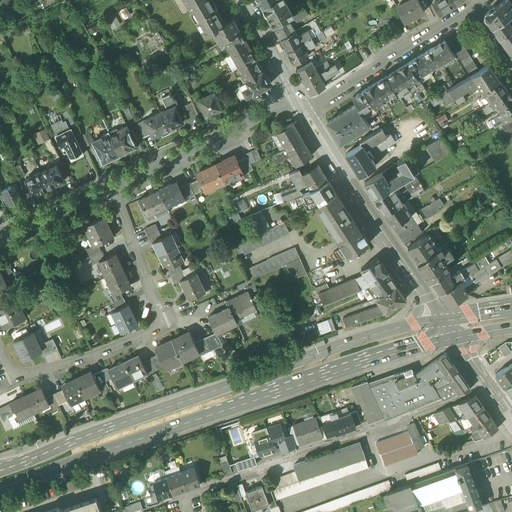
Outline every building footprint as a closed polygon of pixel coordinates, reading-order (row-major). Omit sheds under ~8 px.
[(219,43),(224,40),(240,31),(233,18),(224,23),(216,9),(217,9),(212,0),(184,0),(191,12),(194,10),(199,19),(196,21),(198,23),(200,21),(204,27),(201,29),(206,37),(216,31),(217,33),(214,34),(219,43)] [(284,0),(275,0),(262,8),(273,27),(287,19),(293,15),(284,0)] [(408,0),(396,6),(404,22),(424,12),(417,0),(408,0)] [(455,5),(452,0),(438,0),(433,4),(439,15),(455,5)] [(511,8),(511,7),(511,5),(511,2),(510,0),(504,0),(487,13),(486,20),(492,29),(507,19),(511,14),(511,8)] [(127,7),(120,11),(125,19),(131,16),(127,7)] [(299,12),(302,18),(309,15),(305,9),(299,12)] [(64,12),(58,15),(61,21),(67,17),(64,12)] [(290,22),(291,24),(295,21),(296,22),(302,18),(299,12),(293,15),(287,19),(289,22),(290,22)] [(121,24),(114,13),(105,18),(112,29),(121,24)] [(500,39),(511,29),(511,26),(511,24),(507,19),(492,29),(500,39)] [(316,35),(322,32),(315,20),(309,23),(312,28),(316,35)] [(275,30),(281,40),(295,31),(291,24),(290,22),(289,22),(275,30)] [(11,26),(0,30),(0,31),(3,37),(13,32),(11,26)] [(323,31),(326,37),(335,32),(331,26),(323,31)] [(312,28),(308,31),(312,37),(316,35),(312,28)] [(511,44),(511,29),(500,39),(506,48),(511,44)] [(248,44),(240,31),(224,40),(228,47),(227,47),(231,54),(248,44)] [(281,40),(287,51),(302,43),(298,36),(295,31),(281,40)] [(302,43),(312,37),(308,31),(298,36),(302,43)] [(322,32),(316,35),(320,42),(327,38),(326,37),(323,31),(322,32)] [(316,45),(320,42),(316,35),(312,37),(316,45)] [(449,42),(452,46),(461,41),(458,36),(449,42)] [(306,50),(316,45),(312,37),(302,43),(306,50)] [(445,40),(432,48),(441,62),(441,63),(449,58),(454,55),(445,40)] [(464,46),(461,41),(452,46),(455,51),(464,46)] [(306,50),(302,43),(287,51),(294,63),(309,55),(306,50)] [(255,58),(248,44),(231,54),(235,60),(239,67),(255,58)] [(467,51),(464,46),(455,51),(458,56),(467,51)] [(435,66),(441,63),(441,62),(432,48),(420,55),(429,70),(435,67),(435,66)] [(162,50),(147,58),(151,65),(165,57),(162,50)] [(470,55),(467,51),(458,56),(461,61),(470,55)] [(235,60),(231,54),(225,57),(232,71),(237,68),(239,67),(235,60)] [(423,74),(429,70),(420,55),(408,63),(417,77),(423,74)] [(473,60),(470,55),(461,61),(464,66),(473,60)] [(262,70),(255,58),(239,67),(242,73),(240,74),(244,81),(245,80),(262,70)] [(452,62),(449,58),(441,63),(443,67),(452,62)] [(476,65),(473,60),(464,66),(467,71),(476,65)] [(316,69),(319,74),(330,67),(328,61),(316,69)] [(297,70),(304,82),(319,74),(316,69),(312,62),(297,70)] [(397,70),(407,86),(414,81),(418,79),(417,77),(408,63),(397,70)] [(330,67),(319,74),(322,80),(339,70),(335,64),(330,67)] [(475,80),(481,90),(499,79),(496,75),(492,69),(489,65),(470,76),(468,77),(455,85),(443,92),(431,99),(433,103),(442,98),(447,105),(455,100),(456,99),(454,96),(461,92),(467,89),(466,88),(474,83),(474,82),(473,81),(475,80)] [(479,70),(476,65),(467,71),(470,76),(479,70)] [(242,89),(246,96),(247,96),(252,93),(253,94),(270,84),(262,70),(245,80),(248,85),(242,88),(242,89)] [(406,98),(412,94),(407,86),(397,70),(386,76),(396,93),(398,92),(397,90),(399,89),(402,89),(402,91),(406,98)] [(418,79),(421,83),(433,76),(429,70),(423,74),(417,77),(418,79)] [(326,86),(322,80),(319,74),(304,82),(311,94),(326,86)] [(394,94),(396,93),(386,76),(375,83),(385,100),(390,107),(396,104),(392,97),(390,96),(391,94),(393,92),(394,94)] [(421,83),(418,79),(414,81),(418,88),(422,85),(421,83)] [(481,90),(484,95),(485,96),(486,95),(490,102),(508,91),(499,79),(481,90)] [(418,88),(414,81),(407,86),(412,94),(419,90),(418,88)] [(376,108),(380,106),(381,105),(380,103),(385,100),(375,83),(364,90),(377,111),(377,110),(376,108)] [(235,90),(241,101),(247,97),(247,96),(246,96),(242,89),(242,88),(241,86),(235,90)] [(372,114),(377,111),(364,90),(353,97),(352,97),(357,104),(361,111),(367,107),(372,114)] [(205,113),(206,116),(221,109),(214,92),(212,93),(211,91),(201,96),(202,98),(198,99),(205,113)] [(508,91),(490,102),(493,108),(496,106),(498,111),(499,110),(511,102),(511,97),(508,91)] [(455,100),(458,104),(465,100),(461,92),(454,96),(456,99),(455,100)] [(167,109),(160,113),(170,133),(177,130),(175,126),(183,122),(175,106),(176,106),(178,103),(176,99),(173,97),(172,98),(170,94),(162,98),(167,109)] [(482,106),(490,102),(486,95),(485,96),(484,95),(478,99),(482,106)] [(411,105),(406,98),(401,101),(406,108),(411,105)] [(198,99),(193,102),(199,116),(205,113),(198,99)] [(390,107),(385,100),(380,103),(381,105),(380,106),(383,112),(390,107)] [(188,121),(199,116),(193,102),(182,107),(188,121)] [(486,112),(493,108),(490,102),(482,106),(486,112)] [(502,114),(499,115),(503,122),(511,116),(511,102),(499,110),(502,114)] [(367,120),(361,111),(357,104),(328,122),(340,143),(369,124),(367,120)] [(123,109),(130,124),(135,121),(128,107),(123,109)] [(373,116),(372,114),(367,107),(361,111),(367,120),(373,116)] [(162,137),(170,133),(160,113),(145,120),(152,134),(153,136),(160,132),(162,137)] [(52,126),(63,121),(60,114),(49,119),(52,126)] [(445,114),(436,119),(441,127),(449,122),(445,114)] [(71,128),(76,126),(70,115),(65,118),(66,120),(70,129),(71,128)] [(501,123),(503,122),(499,115),(491,120),(495,126),(501,123)] [(501,123),(509,137),(511,134),(511,116),(503,122),(501,123)] [(71,128),(70,129),(66,120),(63,121),(52,126),(53,129),(56,135),(59,142),(58,142),(63,152),(64,151),(67,149),(72,159),(83,154),(79,147),(80,147),(78,143),(71,128)] [(137,124),(143,138),(152,134),(145,120),(137,124)] [(277,132),(286,149),(302,139),(292,123),(277,132)] [(137,146),(134,141),(129,130),(127,125),(118,129),(117,128),(109,131),(120,154),(128,150),(130,152),(134,150),(135,147),(137,146)] [(362,144),(366,149),(375,143),(386,137),(385,136),(381,128),(375,132),(360,141),(362,144)] [(36,133),(40,143),(49,138),(45,129),(36,133)] [(132,129),(129,130),(134,141),(137,140),(132,129)] [(93,143),(95,146),(100,158),(103,162),(105,161),(107,163),(111,161),(112,158),(120,154),(109,131),(100,135),(101,137),(93,141),(93,143)] [(80,136),(85,146),(93,143),(93,141),(88,132),(80,136)] [(280,151),(286,149),(277,132),(271,136),(280,151)] [(385,136),(386,137),(375,143),(380,152),(396,142),(391,132),(385,136)] [(426,145),(436,161),(451,152),(442,137),(426,145)] [(302,139),(286,149),(289,153),(290,155),(296,165),(312,156),(302,139)] [(359,175),(376,165),(375,165),(374,163),(370,157),(372,155),(369,149),(367,151),(366,149),(362,144),(346,154),(359,175)] [(97,159),(100,158),(95,146),(92,148),(97,159)] [(257,148),(246,153),(248,157),(251,164),(262,159),(257,148)] [(287,155),(289,153),(286,149),(280,151),(272,155),(276,163),(280,161),(288,157),(287,155)] [(215,164),(216,166),(224,183),(225,184),(230,181),(230,180),(234,178),(236,180),(245,176),(244,174),(241,167),(240,167),(238,162),(235,156),(236,156),(235,154),(226,159),(215,164)] [(241,167),(244,174),(253,170),(251,164),(248,157),(238,162),(240,167),(241,167)] [(398,170),(399,173),(410,166),(405,158),(397,163),(401,168),(398,170)] [(13,181),(19,178),(14,168),(12,163),(6,166),(12,180),(13,181)] [(57,164),(41,172),(49,188),(57,184),(59,184),(61,183),(62,181),(64,181),(61,175),(61,174),(57,164)] [(301,174),(311,190),(327,180),(318,164),(302,174),(301,174)] [(415,164),(410,166),(415,174),(419,171),(415,164)] [(20,165),(14,168),(19,178),(25,175),(20,165)] [(216,187),(224,183),(216,166),(209,169),(209,167),(196,173),(199,180),(203,187),(204,189),(215,184),(216,187)] [(403,180),(415,174),(410,166),(399,173),(389,178),(391,181),(389,182),(386,177),(368,188),(374,197),(393,186),(393,187),(403,180)] [(281,176),(289,173),(287,168),(279,171),(281,176)] [(301,174),(302,174),(299,169),(289,173),(293,179),(294,178),(301,174)] [(40,192),(49,188),(41,172),(25,179),(30,189),(33,195),(35,195),(37,195),(39,193),(40,192)] [(364,183),(368,188),(386,177),(383,172),(364,183)] [(281,192),(284,201),(294,197),(310,190),(311,190),(301,174),(294,178),(293,179),(289,182),(292,187),(281,192)] [(408,188),(413,197),(425,190),(415,174),(403,180),(408,188)] [(198,179),(189,183),(194,194),(201,191),(200,189),(203,187),(199,180),(198,180),(198,179)] [(311,190),(310,190),(316,198),(303,203),(308,210),(315,206),(335,193),(327,180),(311,190)] [(393,187),(397,194),(408,188),(403,180),(393,187)] [(177,181),(159,190),(167,206),(167,207),(174,204),(174,203),(184,198),(185,198),(180,188),(177,181)] [(188,197),(194,194),(189,183),(183,186),(188,197)] [(16,184),(11,186),(6,188),(1,191),(2,194),(7,204),(8,205),(23,198),(16,184)] [(188,197),(183,186),(180,188),(185,198),(184,198),(185,199),(188,197)] [(374,197),(385,213),(401,203),(402,203),(397,194),(393,187),(393,186),(374,197)] [(169,212),(167,206),(159,190),(154,192),(149,194),(149,195),(139,200),(143,208),(147,215),(147,216),(154,213),(156,218),(169,212)] [(297,205),(303,203),(316,198),(310,190),(294,197),(297,205)] [(277,204),(284,201),(281,192),(280,191),(273,194),(277,204)] [(315,206),(338,241),(358,228),(335,193),(315,206)] [(420,210),(424,216),(438,208),(444,205),(440,198),(420,210)] [(234,204),(238,213),(239,213),(248,209),(244,199),(234,204)] [(413,213),(416,211),(408,199),(402,203),(401,203),(405,209),(407,208),(411,215),(413,213)] [(385,213),(394,226),(411,215),(407,208),(405,209),(401,203),(385,213)] [(440,211),(438,208),(424,216),(426,219),(440,211)] [(250,216),(259,235),(271,229),(262,210),(250,216)] [(413,213),(411,215),(417,224),(422,220),(416,211),(413,213)] [(239,213),(238,213),(231,216),(234,223),(241,220),(239,213)] [(417,224),(411,215),(394,226),(405,243),(422,231),(417,224)] [(91,236),(95,245),(97,244),(113,236),(103,216),(84,226),(89,237),(91,236)] [(238,254),(240,257),(262,246),(262,247),(289,233),(284,223),(271,229),(259,235),(235,247),(238,254)] [(144,229),(147,235),(158,230),(155,224),(144,229)] [(359,228),(358,228),(338,241),(342,246),(362,233),(359,228)] [(162,237),(158,230),(147,235),(151,243),(152,242),(162,237)] [(176,231),(171,234),(177,246),(182,243),(176,231)] [(152,242),(159,254),(177,246),(171,234),(171,233),(162,237),(152,242)] [(369,244),(362,233),(342,246),(348,257),(352,255),(369,244)] [(437,249),(440,247),(430,233),(427,235),(437,249)] [(418,262),(437,249),(427,235),(407,247),(418,262)] [(86,248),(90,256),(101,251),(97,244),(95,245),(93,246),(93,245),(86,248)] [(184,260),(177,246),(159,254),(165,269),(167,268),(178,263),(184,260)] [(341,260),(348,257),(342,246),(335,251),(341,260)] [(440,247),(437,249),(418,262),(425,272),(425,273),(430,280),(446,270),(450,268),(449,268),(444,260),(454,254),(449,247),(443,250),(441,246),(440,247)] [(252,279),(286,265),(300,259),(295,248),(267,259),(267,260),(246,270),(250,280),(252,279)] [(474,282),(475,283),(511,261),(511,249),(496,259),(489,263),(478,269),(479,269),(470,275),(474,282)] [(104,258),(101,251),(90,256),(94,264),(99,261),(98,260),(104,258)] [(99,261),(106,277),(122,269),(114,253),(104,258),(98,260),(99,261)] [(493,253),(486,257),(489,263),(496,259),(493,253)] [(478,269),(489,263),(486,257),(475,263),(478,269)] [(361,269),(364,274),(381,262),(378,258),(361,269)] [(306,274),(300,259),(286,265),(292,280),(306,274)] [(388,273),(381,262),(364,274),(367,277),(371,285),(372,285),(388,273)] [(178,263),(167,268),(171,275),(182,270),(178,263)] [(475,263),(461,272),(465,278),(470,275),(479,269),(478,269),(475,263)] [(192,265),(182,270),(185,277),(196,272),(192,265)] [(130,285),(122,269),(106,277),(110,286),(107,287),(110,293),(111,294),(119,290),(130,285)] [(185,277),(182,270),(171,275),(174,283),(180,280),(180,279),(185,277)] [(451,278),(446,270),(430,280),(439,293),(455,284),(451,278)] [(180,280),(189,299),(205,292),(196,272),(185,277),(180,279),(180,280)] [(461,272),(451,278),(455,284),(460,280),(465,278),(461,272)] [(396,285),(388,273),(372,285),(371,285),(366,287),(375,299),(376,298),(380,297),(381,296),(396,285)] [(460,280),(464,287),(472,283),(468,276),(470,275),(465,278),(460,280)] [(366,287),(371,285),(367,277),(357,281),(356,280),(354,278),(329,288),(319,293),(323,305),(360,290),(366,287)] [(448,306),(468,294),(464,287),(460,280),(455,284),(439,293),(448,306)] [(476,290),(472,283),(464,287),(468,294),(476,290)] [(316,288),(319,293),(329,288),(327,284),(316,288)] [(406,299),(396,285),(381,296),(380,297),(384,303),(381,305),(384,310),(386,312),(406,299)] [(368,301),(375,299),(366,287),(360,290),(368,301)] [(108,295),(112,303),(123,298),(119,290),(111,294),(110,293),(108,295)] [(215,332),(216,333),(217,333),(237,323),(235,318),(256,309),(251,299),(252,298),(251,297),(250,297),(248,292),(226,302),(229,307),(208,317),(215,332)] [(126,305),(123,298),(112,303),(115,310),(126,305)] [(0,319),(4,327),(25,317),(17,299),(7,304),(0,307),(0,319)] [(117,324),(121,332),(137,324),(128,304),(126,305),(115,310),(111,312),(117,324)] [(343,319),(345,327),(385,314),(386,312),(384,310),(381,305),(343,319)] [(235,318),(237,323),(239,326),(259,317),(256,309),(235,318)] [(327,320),(331,331),(332,332),(336,331),(332,318),(327,320)] [(331,331),(327,320),(316,324),(320,335),(331,331)] [(121,332),(117,324),(111,327),(114,335),(121,332)] [(39,329),(33,332),(39,345),(45,342),(39,329)] [(179,336),(171,340),(182,361),(183,362),(191,358),(191,357),(199,353),(201,356),(204,354),(200,349),(197,341),(195,342),(190,331),(187,332),(187,331),(179,335),(179,336)] [(14,341),(23,360),(41,351),(39,345),(33,332),(32,332),(14,341)] [(215,332),(202,339),(208,352),(214,349),(222,345),(217,333),(216,333),(215,332)] [(41,351),(43,356),(58,349),(53,338),(45,342),(39,345),(41,351)] [(208,352),(202,339),(197,341),(200,349),(204,354),(208,352)] [(165,369),(182,361),(171,340),(155,348),(158,354),(163,365),(165,369)] [(499,347),(504,356),(511,352),(505,343),(499,347)] [(275,354),(274,347),(266,348),(267,355),(275,354)] [(204,354),(201,356),(203,361),(216,355),(214,349),(208,352),(204,354)] [(158,354),(151,357),(156,368),(163,365),(158,354)] [(445,354),(414,376),(416,382),(426,378),(430,385),(432,384),(455,368),(445,354)] [(138,355),(124,362),(133,380),(147,373),(144,366),(142,362),(138,355)] [(149,372),(156,368),(151,357),(145,360),(147,364),(145,365),(149,372)] [(117,388),(133,380),(124,362),(108,370),(112,378),(117,388)] [(496,374),(504,387),(511,382),(511,364),(511,365),(511,364),(496,374)] [(107,367),(100,371),(105,381),(112,378),(108,370),(107,367)] [(399,390),(416,382),(414,376),(411,368),(393,375),(399,390)] [(440,398),(442,401),(471,390),(455,368),(432,384),(440,398)] [(91,371),(75,379),(84,398),(93,394),(93,392),(100,389),(91,371)] [(393,375),(368,384),(384,418),(386,420),(408,411),(399,390),(393,375)] [(158,390),(163,388),(157,377),(152,380),(158,390)] [(416,382),(399,390),(408,411),(440,398),(432,384),(430,385),(426,378),(416,382)] [(72,403),(84,398),(75,379),(66,383),(68,387),(63,389),(69,400),(70,404),(72,403)] [(369,423),(384,418),(368,384),(367,382),(352,387),(369,423)] [(42,388),(25,396),(33,412),(41,409),(43,413),(51,409),(46,397),(42,388)] [(63,389),(53,394),(59,405),(69,400),(63,389)] [(51,409),(59,405),(53,394),(46,397),(51,409)] [(18,420),(33,412),(25,396),(10,403),(10,404),(15,414),(18,420)] [(473,422),(476,427),(491,418),(483,407),(475,396),(459,403),(467,415),(473,422)] [(87,404),(84,398),(72,403),(75,410),(77,410),(78,410),(80,409),(80,407),(87,404)] [(10,404),(5,406),(10,417),(15,414),(10,404)] [(8,418),(10,417),(5,406),(0,408),(0,413),(3,420),(8,418)] [(435,414),(441,424),(454,419),(457,418),(450,407),(435,414)] [(349,409),(337,413),(339,418),(350,413),(349,409)] [(350,413),(355,426),(361,424),(356,411),(350,413)] [(10,417),(8,418),(14,429),(36,419),(33,412),(18,420),(15,414),(10,417)] [(304,422),(314,419),(312,412),(302,415),(304,422)] [(330,416),(331,420),(337,435),(356,428),(355,426),(350,413),(339,418),(337,413),(330,416)] [(331,420),(330,416),(329,414),(320,417),(323,424),(331,420)] [(462,429),(470,426),(469,425),(473,422),(467,415),(457,418),(454,419),(462,429)] [(294,426),(300,444),(322,437),(318,427),(316,418),(314,419),(304,422),(294,426)] [(498,428),(491,418),(476,427),(484,438),(498,428)] [(327,438),(337,435),(331,420),(323,424),(322,424),(323,425),(327,438)] [(268,428),(270,435),(271,435),(274,445),(279,443),(286,441),(285,438),(280,424),(268,428)] [(407,426),(412,438),(419,435),(414,424),(407,426)] [(291,436),(295,446),(300,444),(294,426),(288,428),(291,436)] [(454,432),(456,437),(469,431),(473,429),(470,426),(462,429),(454,432)] [(484,438),(476,427),(473,430),(473,429),(469,431),(475,440),(484,438)] [(266,428),(251,433),(254,440),(268,436),(266,428)] [(409,432),(376,443),(380,455),(413,443),(409,432)] [(276,451),(274,445),(271,435),(270,435),(268,436),(254,440),(259,456),(276,451)] [(424,446),(419,435),(412,438),(416,449),(424,446)] [(285,438),(286,441),(289,450),(296,448),(295,446),(291,436),(285,438)] [(282,453),(289,450),(286,441),(279,443),(282,453)] [(298,481),(365,458),(359,443),(293,467),(298,481)] [(381,455),(385,466),(418,454),(414,443),(381,455)] [(219,459),(224,472),(231,470),(226,456),(219,459)] [(236,463),(239,471),(256,465),(254,458),(236,463)] [(368,468),(365,458),(298,482),(274,491),(273,491),(276,501),(368,468)] [(405,475),(407,480),(408,484),(442,472),(439,463),(405,475)] [(464,491),(465,494),(476,490),(467,464),(456,468),(463,489),(464,491)] [(167,477),(181,472),(179,466),(165,471),(167,477)] [(167,477),(165,471),(164,468),(150,472),(153,482),(167,477)] [(194,468),(181,472),(187,489),(200,485),(194,468)] [(393,511),(400,511),(417,506),(418,506),(463,489),(456,468),(392,491),(386,493),(393,511)] [(173,494),(187,489),(181,472),(167,477),(173,494)] [(270,480),(274,491),(298,482),(294,472),(270,480)] [(162,498),(173,494),(167,477),(153,482),(159,499),(162,498)] [(304,511),(332,511),(353,504),(392,490),(388,481),(304,511)] [(236,485),(238,489),(241,497),(246,496),(245,492),(242,484),(236,485)] [(246,496),(251,511),(262,511),(261,508),(268,505),(269,505),(266,497),(263,490),(262,486),(245,492),(246,496)] [(129,498),(126,487),(117,490),(121,501),(129,498)] [(269,487),(263,490),(266,497),(272,494),(269,487)] [(242,501),(241,500),(241,497),(238,489),(232,492),(236,503),(242,501)] [(478,495),(476,490),(465,494),(467,499),(478,495)] [(268,505),(269,509),(276,507),(272,494),(266,497),(269,505),(268,505)] [(482,505),(478,495),(467,499),(470,509),(482,505)] [(101,511),(96,497),(90,499),(91,503),(63,511),(60,511),(59,510),(59,508),(45,511),(101,511)] [(63,511),(91,503),(90,499),(59,510),(60,511),(63,511)] [(422,510),(418,506),(417,506),(418,511),(460,511),(470,509),(467,499),(446,507),(445,504),(422,510)] [(501,500),(489,503),(491,511),(501,511),(504,511),(501,500)] [(130,505),(132,511),(142,508),(140,502),(130,505)] [(491,511),(489,503),(482,505),(470,509),(460,511),(491,511)]
